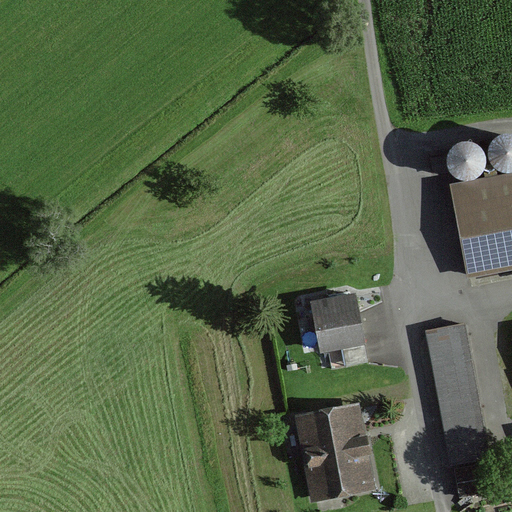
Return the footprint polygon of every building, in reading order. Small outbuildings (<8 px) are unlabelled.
[(489,161),(491,168),(495,173),(501,177),(507,178),(511,177),(511,139),(508,139),(501,140),(496,143),(492,149),(489,155),(489,161)] [(450,169),(452,176),(456,181),(461,185),(467,186),(474,186),(480,183),(485,179),(488,173),(489,167),(488,161),(485,155),(481,150),(475,147),(468,147),(462,148),(456,152),(452,157),(450,163),(450,169)] [(511,179),(451,191),(469,283),(511,274),(511,179)] [(366,352),(356,297),(309,306),(319,360),(342,356),(365,352),(366,352)] [(490,461),(466,326),(431,333),(455,468),(490,461)] [(365,352),(342,356),(345,371),(367,367),(365,352)] [(375,495),(358,407),(297,418),(314,506),(375,495)] [(489,465),(455,473),(461,501),(495,493),(489,465)]
